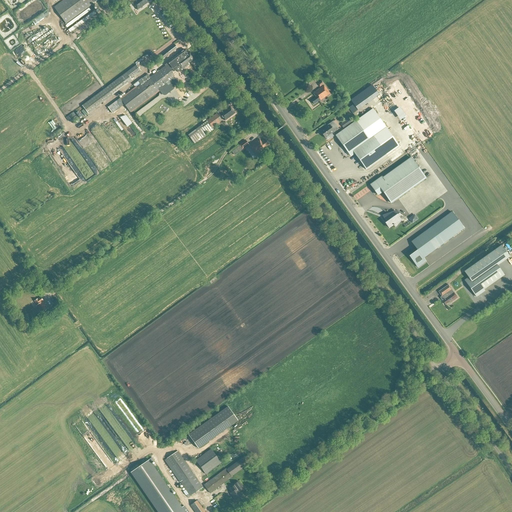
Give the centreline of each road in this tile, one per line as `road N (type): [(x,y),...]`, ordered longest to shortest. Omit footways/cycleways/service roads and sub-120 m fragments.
road 1 (unclassified): [(437,371),(167,0)]
road 2 (secondary): [(458,356),(201,0)]
road 3 (track): [(260,126),(211,174),(46,295)]
road 4 (unclassified): [(243,511),(437,371)]
